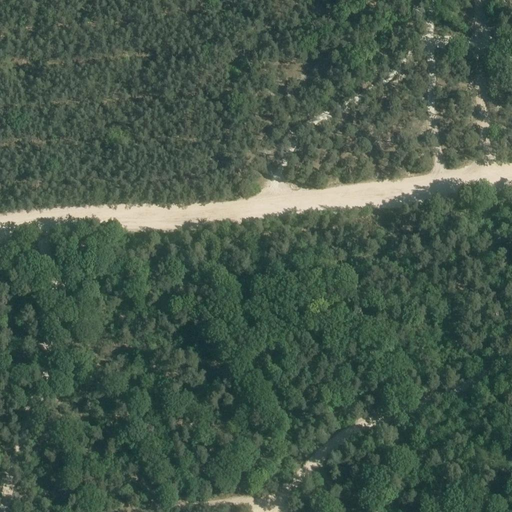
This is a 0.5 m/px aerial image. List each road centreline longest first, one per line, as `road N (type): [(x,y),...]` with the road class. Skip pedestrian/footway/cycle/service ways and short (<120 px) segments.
road 1 (track): [(0,230),(203,216),(511,175)]
road 2 (track): [(276,208),(276,178),(298,129),(369,93),(422,45),(511,42)]
road 3 (track): [(40,224),(55,291),(53,322),(3,511)]
road 4 (track): [(266,511),(346,435),(511,361)]
road 5 (track): [(431,0),(431,114),(441,186)]
road 6 (track): [(487,178),(480,0)]
road 7 (track): [(149,511),(220,502),(270,507)]
